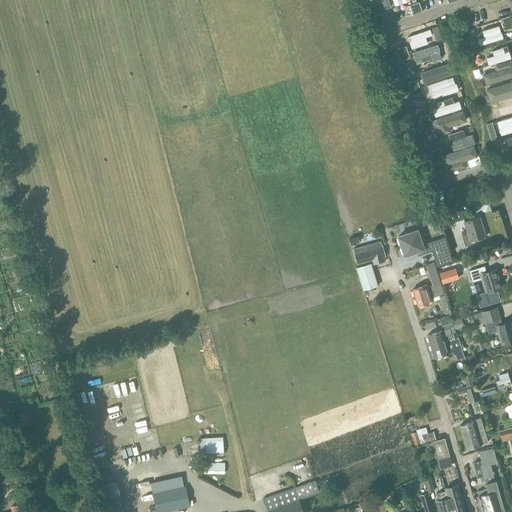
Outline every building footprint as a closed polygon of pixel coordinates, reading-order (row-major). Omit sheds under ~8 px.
[(418,3),(413,5),(416,15),(422,13),(418,3)] [(416,15),(413,5),(407,6),(410,16),(416,15)] [(384,25),(380,15),(373,17),(377,27),(384,25)] [(511,22),(510,16),(509,16),(500,19),(502,25),(511,22)] [(511,28),(511,23),(511,22),(502,25),(504,31),(511,28)] [(478,38),(480,45),(504,37),(500,24),(483,30),(485,35),(478,38)] [(437,26),(437,27),(432,28),(436,41),(441,40),(437,26)] [(429,28),(408,35),(412,47),(428,42),(426,36),(431,34),(429,28)] [(412,51),(416,64),(430,59),(429,54),(441,50),(438,43),(412,51)] [(486,55),(489,62),(511,55),(508,48),(505,49),(503,45),(492,48),(494,52),(486,55)] [(407,52),(405,46),(396,50),(398,55),(407,52)] [(409,58),(407,52),(398,55),(400,61),(409,58)] [(420,68),(425,82),(453,73),(449,59),(420,68)] [(511,62),(483,72),(486,83),(511,75),(511,62)] [(431,90),(434,98),(459,89),(453,74),(427,83),(429,90),(431,90)] [(511,79),(487,87),(491,101),(511,94),(511,79)] [(419,87),(417,81),(407,84),(409,90),(419,87)] [(421,93),(419,87),(409,90),(411,96),(421,93)] [(498,108),(501,117),(511,113),(511,96),(504,99),(507,106),(498,108)] [(433,106),(435,114),(461,107),(459,98),(445,102),(443,98),(436,100),(437,104),(433,106)] [(433,119),(436,130),(439,129),(440,133),(451,130),(450,125),(466,120),(462,109),(433,119)] [(430,121),(428,115),(419,118),(421,124),(430,121)] [(511,116),(499,120),(503,134),(511,131),(511,116)] [(432,127),(430,121),(421,124),(423,130),(432,127)] [(497,139),(492,123),(488,124),(486,124),(491,140),(497,139)] [(449,134),(454,148),(475,141),(470,127),(449,134)] [(448,165),(477,156),(473,145),(444,155),(448,165)] [(430,152),(432,158),(441,155),(439,149),(430,152)] [(432,158),(434,164),(443,161),(441,155),(432,158)] [(448,217),(462,212),(460,206),(446,210),(448,217)] [(446,210),(438,213),(442,226),(450,223),(448,217),(446,210)] [(465,222),(468,233),(462,235),(466,247),(477,243),(476,240),(486,236),(480,217),(465,222)] [(404,256),(423,249),(424,253),(432,250),(437,265),(451,261),(444,238),(422,245),(417,230),(398,237),(404,256)] [(380,242),(366,245),(353,249),(357,264),(372,260),(373,265),(385,262),(384,257),(380,242)] [(411,290),(417,307),(439,300),(444,315),(450,313),(445,298),(433,263),(425,265),(432,286),(427,287),(426,285),(411,290)] [(363,290),(376,286),(370,264),(356,268),(363,290)] [(486,293),(502,288),(496,269),(487,272),(485,266),(469,270),(473,282),(482,279),(486,293)] [(455,269),(440,273),(443,283),(458,278),(455,269)] [(450,315),(440,318),(443,325),(452,322),(450,315)] [(453,320),(453,322),(455,327),(455,329),(462,327),(460,319),(459,319),(453,320)] [(511,323),(511,320),(501,324),(500,319),(485,323),(488,334),(497,331),(502,345),(511,341),(511,323)] [(453,339),(458,338),(458,337),(456,337),(455,333),(451,334),(449,329),(427,335),(432,351),(439,349),(438,346),(441,345),(440,342),(452,338),(453,339)] [(439,349),(432,351),(434,358),(453,352),(455,353),(457,359),(464,357),(458,338),(453,339),(452,338),(440,342),(441,345),(438,346),(439,349)] [(477,359),(474,353),(467,356),(471,363),(477,359)] [(469,370),(463,372),(467,387),(473,386),(469,370)] [(455,383),(461,381),(458,374),(452,376),(455,383)] [(508,382),(497,385),(499,392),(510,388),(508,382)] [(481,390),(483,396),(496,392),(494,386),(481,390)] [(474,387),(466,390),(470,403),(478,401),(474,387)] [(484,430),(485,430),(481,417),(473,420),(474,422),(459,426),(464,441),(472,439),(470,435),(473,435),(472,431),(483,428),(484,430)] [(489,443),(485,430),(484,430),(483,428),(472,431),(473,435),(470,435),(472,439),(464,441),(466,449),(489,443)] [(444,439),(432,442),(437,460),(449,456),(444,439)] [(504,511),(498,491),(492,471),(490,464),(497,463),(493,448),(479,451),(482,464),(480,465),(483,476),(485,484),(486,486),(488,488),(490,492),(488,493),(493,511),(504,511)] [(200,463),(200,472),(224,473),(224,463),(200,463)] [(429,472),(422,474),(428,493),(434,491),(429,472)] [(417,487),(424,485),(421,477),(415,480),(417,487)] [(314,481),(263,499),(267,511),(302,511),(298,498),(318,491),(314,481)] [(98,489),(104,511),(109,511),(122,508),(118,495),(120,495),(117,483),(98,489)] [(452,511),(464,511),(456,485),(445,489),(452,511)] [(486,486),(487,488),(477,491),(478,496),(483,511),(493,511),(488,493),(490,492),(488,488),(486,486)] [(184,487),(153,494),(156,511),(166,511),(189,507),(184,487)] [(452,511),(445,489),(444,489),(445,491),(437,493),(439,498),(437,499),(437,501),(436,501),(439,511),(452,511)] [(382,501),(391,498),(389,491),(379,495),(382,501)] [(432,511),(427,493),(420,495),(425,511),(432,511)] [(8,511),(25,511),(23,503),(10,506),(12,511),(8,511)]
